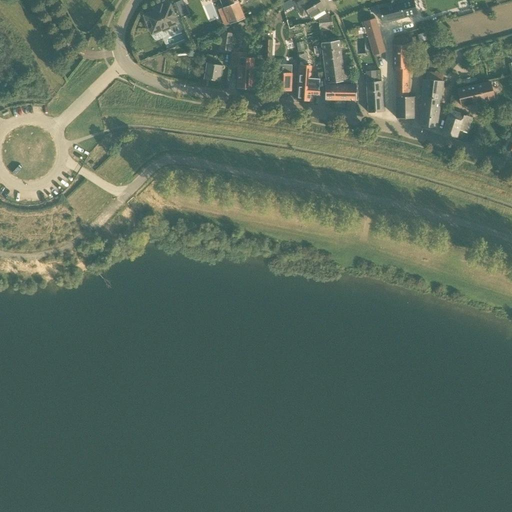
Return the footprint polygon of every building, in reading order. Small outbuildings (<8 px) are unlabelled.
[(182,0),(181,0),(175,3),(181,17),(189,14),(182,0)] [(226,0),(229,6),(223,8),(230,25),(245,18),(238,2),(240,1),(239,0),(226,0)] [(319,0),(314,0),(313,1),(310,3),(307,0),(295,0),(293,1),(302,17),(308,13),(311,19),(312,18),(326,10),(319,0)] [(412,0),(404,2),(380,9),(383,23),(399,19),(408,17),(417,14),(413,0),(412,0)] [(161,27),(162,30),(163,31),(171,28),(171,27),(178,24),(170,5),(147,14),(149,20),(148,21),(148,24),(148,26),(150,28),(152,28),(153,30),(161,27)] [(319,19),(329,16),(326,10),(312,18),(314,21),(319,19)] [(319,27),(333,25),(332,16),(329,16),(319,19),(319,27)] [(369,39),(381,35),(376,18),(363,22),(369,39)] [(232,52),(235,34),(234,33),(234,32),(223,30),(223,32),(222,32),(219,50),(232,52)] [(273,40),(271,40),(271,32),(265,32),(264,60),(272,60),(273,40)] [(420,42),(428,40),(425,32),(417,35),(420,42)] [(381,35),(369,39),(374,56),(386,52),(381,35)] [(394,46),(394,69),(396,69),(408,68),(408,67),(408,50),(408,46),(407,46),(407,38),(394,38),(394,46)] [(344,72),(343,66),(339,40),(322,43),(327,84),(345,81),(351,81),(350,71),(344,72)] [(321,48),(314,49),(316,65),(323,64),(321,48)] [(143,52),(137,54),(141,61),(146,59),(143,52)] [(239,66),(238,89),(253,89),(254,58),(244,58),(244,52),(233,52),(232,66),(239,66)] [(215,64),(216,56),(209,55),(205,79),(219,81),(222,66),(215,64)] [(292,65),(276,64),(275,90),(291,91),(292,65)] [(297,92),(297,93),(298,93),(298,100),(311,101),(312,95),(320,96),(320,87),(320,86),(319,86),(320,83),(325,83),(326,83),(324,71),(319,72),(320,80),(318,80),(317,86),(309,85),(309,79),(310,66),(300,65),(298,92),(297,92)] [(397,118),(414,118),(415,118),(415,97),(409,97),(409,68),(408,68),(396,69),(397,118)] [(384,112),(381,74),(381,71),(375,71),(376,82),(367,82),(369,113),(384,112)] [(423,97),(421,126),(437,128),(442,81),(422,79),(423,97)] [(490,82),(458,90),(462,107),(494,99),(490,82)] [(356,100),(357,85),(325,85),(325,100),(356,100)] [(459,130),(468,133),(473,118),(466,115),(466,116),(450,111),(443,133),(457,138),(459,130)]
